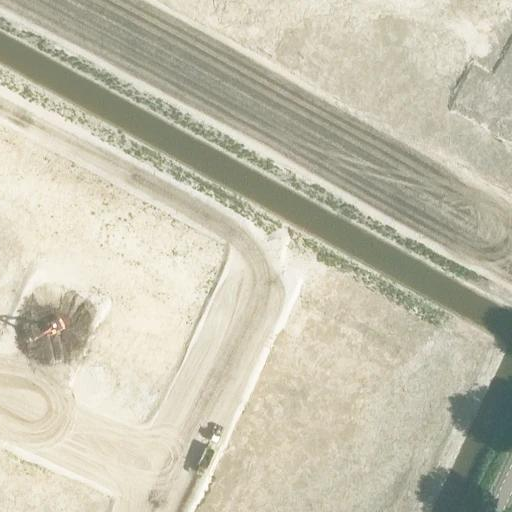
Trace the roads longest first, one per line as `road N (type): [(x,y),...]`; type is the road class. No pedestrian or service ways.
road 1 (residential): [(30,0),(382,166)]
road 2 (residential): [(274,251),(0,112)]
road 3 (residential): [(162,485),(274,251)]
road 4 (residential): [(382,166),(325,277),(274,251)]
road 5 (residential): [(0,404),(162,485)]
road 6 (residential): [(382,166),(511,227)]
